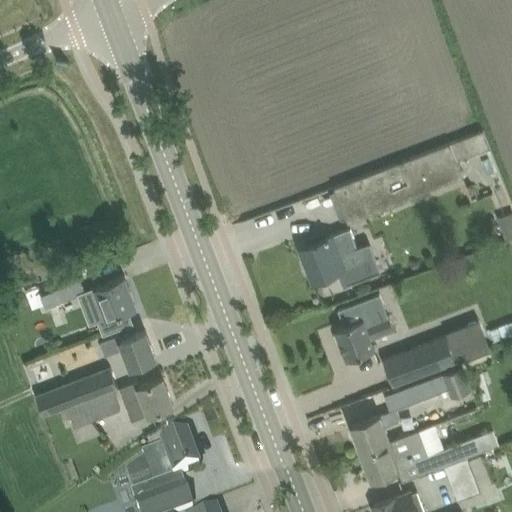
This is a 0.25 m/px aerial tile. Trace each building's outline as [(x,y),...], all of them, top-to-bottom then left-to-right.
[(449,141),(335,185),(348,217),(461,172),(456,158),(449,141)] [(511,210),(497,216),(506,238),(511,236),(511,210)] [(337,270),(343,285),(381,269),(370,241),(357,246),(352,230),(327,238),(328,239),(305,246),(314,278),(337,270)] [(81,278),(56,287),(61,300),(78,293),(89,322),(98,319),(103,332),(134,321),(128,307),(136,304),(125,273),(106,280),(97,284),(98,285),(86,290),(81,278)] [(55,286),(41,291),(42,293),(45,302),(46,305),(51,303),(61,300),(56,287),(55,286)] [(335,328),(347,358),(375,347),(371,337),(394,328),(380,292),(339,308),(345,324),(335,328)] [(491,328),(490,328),(494,339),(502,336),(501,333),(498,325),(491,328)] [(124,346),(131,365),(156,356),(145,328),(122,337),(120,332),(100,339),(105,353),(124,346)] [(385,357),(394,382),(456,358),(447,334),(385,357)] [(398,389),(404,404),(449,386),(452,395),(472,387),(464,363),(398,389)] [(112,366),(57,386),(63,404),(83,397),(113,385),(118,383),(112,366)] [(120,386),(132,417),(148,411),(149,412),(174,403),(163,375),(140,384),(138,379),(120,386)] [(68,405),(79,437),(100,429),(92,418),(121,407),(113,385),(83,397),(83,398),(68,405)] [(352,423),(362,450),(390,439),(385,424),(399,419),(395,407),(352,423)] [(153,484),(130,493),(137,511),(182,511),(192,509),(183,484),(181,484),(179,477),(199,469),(187,437),(184,438),(176,419),(166,426),(172,443),(168,444),(160,447),(142,454),(153,484)] [(390,439),(362,450),(372,476),(391,469),(414,460),(419,473),(444,463),(466,455),(468,454),(493,444),(487,429),(469,436),(462,439),(444,446),(445,450),(430,456),(419,428),(390,439)] [(444,463),(457,497),(478,489),(466,455),(444,463)] [(392,496),(374,503),(376,511),(464,511),(464,509),(455,511),(426,511),(424,505),(418,507),(411,489),(392,496)]
